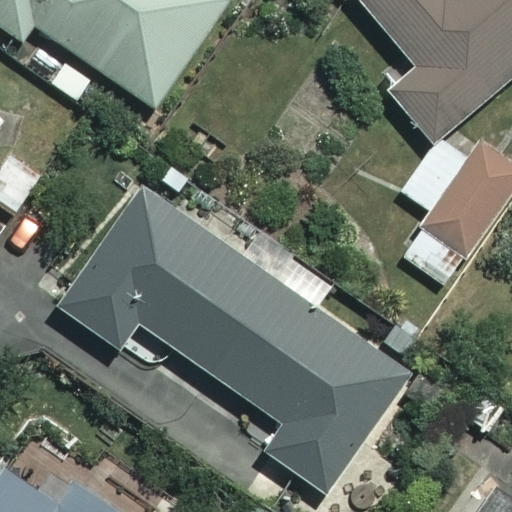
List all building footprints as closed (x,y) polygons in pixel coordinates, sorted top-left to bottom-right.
[(0,0),(0,25),(18,38),(30,21),(153,104),(222,0),(0,0)] [(385,90),(431,142),(399,193),(428,211),(400,257),(447,286),(511,181),(511,168),(447,128),(511,70),(511,0),(358,0),(414,64),(385,90)] [(252,261),(135,179),(50,299),(117,346),(136,319),(281,421),(262,448),(325,492),(408,374),(310,304),(323,285),(264,244),(252,261)] [(127,511),(18,436),(0,460),(0,511),(127,511)] [(511,511),(511,497),(497,487),(479,511),(511,511)]
